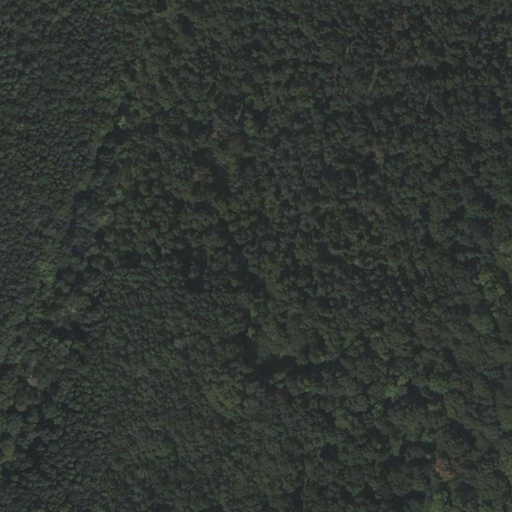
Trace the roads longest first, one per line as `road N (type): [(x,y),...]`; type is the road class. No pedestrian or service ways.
road 1 (track): [(158,0),(17,345)]
road 2 (track): [(427,511),(511,197)]
